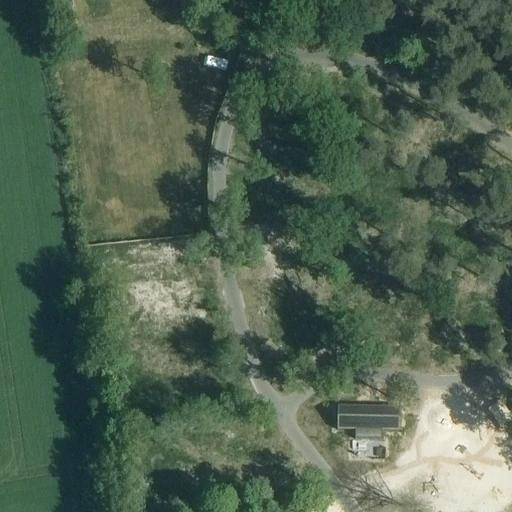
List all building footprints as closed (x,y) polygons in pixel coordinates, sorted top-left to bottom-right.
[(362,82),(352,101),(401,127),(412,107),(362,82)] [(511,147),(464,122),(454,141),(503,168),(511,151),(511,147)] [(360,123),(360,132),(378,132),(378,123),(360,123)] [(363,151),(361,173),(417,177),(419,154),(363,151)] [(460,163),(460,172),(478,172),(478,163),(460,163)] [(264,166),(264,189),(320,188),(320,166),(264,166)] [(384,185),(384,194),(402,194),(402,185),(384,185)] [(452,187),(451,209),(507,212),(508,190),(452,187)] [(286,195),(286,204),(304,204),(304,195),(286,195)] [(126,205),(126,227),(182,227),(182,205),(126,205)] [(470,219),(470,228),(488,228),(488,219),(470,219)] [(385,225),(377,246),(430,265),(437,244),(385,225)] [(146,233),(146,243),(164,243),(164,233),(146,233)] [(285,236),(277,256),(330,275),(338,254),(285,236)] [(511,246),(480,248),(481,270),(511,269),(511,246)] [(153,255),(153,277),(209,277),(209,255),(153,255)] [(396,265),(396,275),(414,275),(414,265),(396,265)] [(292,277),(292,287),(310,287),(310,277),(292,277)] [(511,277),(501,278),(501,287),(511,287),(511,277)] [(174,283),(174,292),(192,292),(192,283),(174,283)] [(151,294),(145,315),(199,331),(205,309),(151,294)] [(351,320),(350,342),(406,344),(407,322),(351,320)] [(163,330),(163,339),(181,339),(181,330),(163,330)] [(257,332),(244,349),(288,383),(302,366),(257,332)] [(161,344),(153,364),(205,386),(213,365),(161,344)] [(366,351),(366,360),(384,360),(384,351),(366,351)] [(255,380),(255,389),(273,389),(273,380),(255,380)] [(166,389),(166,399),(184,399),(184,389),(166,389)] [(511,428),(458,422),(455,444),(511,451),(511,443),(511,428)] [(373,471),(370,493),(426,500),(429,477),(373,471)]
